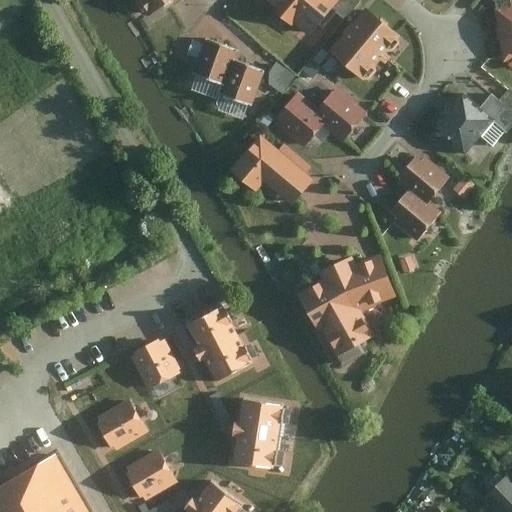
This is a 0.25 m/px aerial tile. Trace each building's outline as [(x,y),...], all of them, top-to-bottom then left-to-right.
[(133,0),(145,18),(174,0),(133,0)] [(343,1),(341,0),(265,0),(276,9),(270,16),(287,31),(293,24),(310,38),(343,1)] [(511,5),(495,8),(500,62),(509,61),(511,66),(511,5)] [(400,43),(364,12),(348,31),(383,61),(400,43)] [(330,51),(365,82),(383,61),(348,31),(330,51)] [(236,64),(239,52),(206,42),(196,75),(229,85),(236,64)] [(286,93),(298,74),(278,61),(266,80),(286,93)] [(224,100),(252,109),(264,73),(236,64),(229,85),(224,100)] [(323,121),(341,137),(363,113),(338,91),(316,114),(323,121)] [(303,146),(323,121),(316,114),(294,96),(273,122),(303,146)] [(491,124),(460,96),(430,129),(462,157),(491,124)] [(292,206),(312,182),(260,139),(232,173),(256,192),(264,183),(292,206)] [(426,203),(447,180),(418,155),(398,179),(411,190),(426,203)] [(414,244),(440,216),(426,203),(411,190),(386,219),(414,244)] [(395,299),(380,258),(353,268),(350,258),(316,271),(321,280),(295,292),(331,359),(374,337),(361,314),(395,299)] [(195,326),(224,382),(258,365),(230,309),(195,326)] [(134,353),(154,391),(185,375),(165,337),(134,353)] [(142,399),(105,420),(122,451),(154,434),(159,430),(142,399)] [(245,399),(237,461),(275,466),(284,404),(245,399)] [(0,511),(96,511),(57,445),(0,478),(0,511)] [(168,447),(131,468),(148,499),(186,478),(168,447)] [(478,490),(500,511),(511,511),(511,482),(506,476),(499,483),(492,476),(478,490)] [(213,482),(188,511),(237,511),(243,505),(213,482)]
